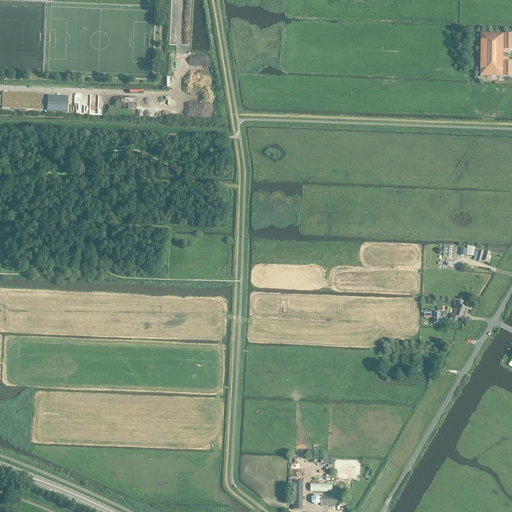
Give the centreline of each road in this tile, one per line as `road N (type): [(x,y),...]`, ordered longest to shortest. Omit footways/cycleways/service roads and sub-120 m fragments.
road 1 (unknown): [(0,175),(239,187),(225,479),(257,511)]
road 2 (unknown): [(511,124),(236,114),(239,187)]
road 3 (unclassified): [(389,501),(493,321)]
